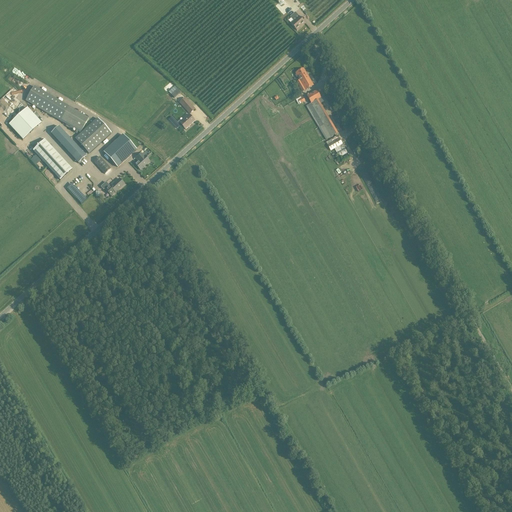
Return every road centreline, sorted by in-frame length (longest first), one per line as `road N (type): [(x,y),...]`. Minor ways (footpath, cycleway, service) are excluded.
road 1 (tertiary): [(0,316),(310,36)]
road 2 (unclassified): [(511,391),(310,36)]
road 3 (unknown): [(32,82),(110,126),(114,136),(91,172)]
